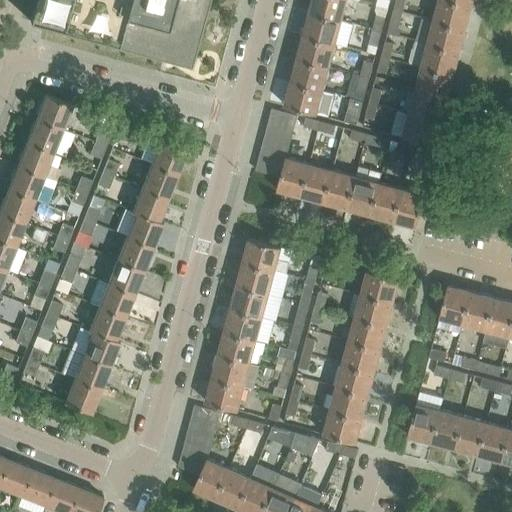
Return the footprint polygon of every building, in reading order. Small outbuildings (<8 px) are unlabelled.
[(163,57),(168,58),(181,61),(185,63),(187,63),(189,64),(190,64),(190,63),(207,0),(35,0),(30,21),(57,28),(59,29),(64,30),(66,30),(70,32),(72,32),(77,33),(78,34),(84,35),(89,37),(91,37),(97,39),(103,40),(115,44),(126,47),(128,47),(138,50),(140,50),(145,52),(146,52),(151,53),(153,54),(157,55),(163,57)] [(311,0),(309,11),(341,20),(346,0),(311,0)] [(395,0),(393,9),(402,11),(405,0),(395,0)] [(466,28),(472,5),(454,0),(438,0),(433,19),(466,28)] [(402,11),(393,9),(389,24),(398,26),(402,11)] [(309,11),(303,34),(335,43),(341,20),(309,11)] [(376,13),(372,28),(382,30),(386,15),(376,13)] [(427,43),(460,51),(466,28),(433,19),(427,43)] [(382,30),(372,28),(368,43),(378,46),(382,30)] [(303,34),(296,58),(329,66),(335,43),(303,34)] [(385,40),(381,55),(390,58),(394,43),(385,40)] [(421,66),(453,75),(460,51),(427,43),(416,40),(410,63),(421,66)] [(390,58),(381,55),(377,71),(386,73),(390,58)] [(329,66),(296,58),(290,81),(323,90),(329,66)] [(364,59),(360,75),(369,77),(373,62),(364,59)] [(447,98),(453,75),(421,66),(414,89),(447,98)] [(369,77),(360,75),(356,90),(365,92),(369,77)] [(323,90),(290,81),(284,105),(317,113),(323,90)] [(372,87),(368,102),(377,105),(381,89),(372,87)] [(408,113),(441,121),(447,98),(414,89),(408,113)] [(35,117),(62,127),(71,104),(45,93),(35,117)] [(351,97),(345,121),(357,124),(363,100),(351,97)] [(377,105),(368,102),(364,117),(373,120),(377,105)] [(272,107),(268,120),(294,127),(297,114),(272,107)] [(435,145),(441,121),(408,113),(402,136),(435,145)] [(318,129),(320,120),(305,116),(303,125),(318,129)] [(26,140),(53,151),(62,127),(35,117),(26,140)] [(294,127),(268,120),(265,132),(290,139),(294,127)] [(335,124),(320,120),(318,129),(333,134),(335,124)] [(121,123),(116,136),(127,140),(132,128),(121,123)] [(99,128),(94,140),(106,145),(111,133),(99,128)] [(365,142),(367,133),(352,129),(349,138),(365,142)] [(265,132),(262,145),(287,151),(290,139),(265,132)] [(382,137),(367,133),(365,142),(380,146),(382,137)] [(177,173),(186,149),(160,138),(150,162),(177,173)] [(17,164),(43,174),(53,151),(26,140),(17,164)] [(101,158),(106,145),(94,140),(89,153),(101,158)] [(411,155),(414,146),(398,141),(396,150),(411,155)] [(287,151),(262,145),(259,157),(284,163),(286,156),(287,151)] [(428,149),(414,146),(411,155),(426,158),(428,149)] [(284,163),(280,176),(277,189),(300,195),(309,163),(286,156),(284,163)] [(259,157),(255,169),(280,176),(284,163),(259,157)] [(107,158),(102,171),(113,175),(118,163),(107,158)] [(168,196),(177,173),(150,162),(141,185),(168,196)] [(309,163),(300,195),(324,201),(332,169),(309,163)] [(17,164),(7,187),(34,198),(47,203),(56,179),(43,174),(17,164)] [(332,169),(324,201),(347,208),(356,175),(332,169)] [(356,175),(347,208),(370,214),(379,181),(382,172),(370,169),(368,178),(356,175)] [(102,171),(97,183),(108,188),(113,175),(102,171)] [(80,175),(75,187),(87,192),(92,179),(80,175)] [(379,181),(370,214),(394,220),(403,188),(379,181)] [(136,211),(158,220),(168,196),(141,185),(132,209),(136,210),(136,211)] [(0,205),(0,211),(25,222),(34,198),(7,187),(0,205)] [(75,188),(70,200),(82,205),(87,192),(75,187),(75,188)] [(403,188),(394,220),(417,227),(426,194),(403,188)] [(88,205),(83,218),(95,222),(100,209),(88,205)] [(0,239),(15,245),(17,241),(25,222),(0,211),(0,239)] [(162,221),(158,220),(136,211),(126,234),(153,245),(154,241),(162,221)] [(83,218),(78,230),(90,235),(95,222),(83,218)] [(62,222),(57,234),(68,239),(73,226),(62,222)] [(57,234),(52,247),(63,251),(68,239),(57,234)] [(143,268),(153,245),(126,234),(124,241),(117,257),(143,268)] [(249,237),(242,261),(286,273),(293,249),(249,237)] [(0,266),(6,269),(15,245),(0,239),(0,266)] [(69,252),(64,265),(76,269),(81,257),(69,252)] [(312,254),(310,263),(319,266),(325,267),(327,258),(312,254)] [(143,268),(117,257),(108,281),(134,292),(143,268)] [(325,267),(323,274),(332,276),(336,261),(327,258),(325,267)] [(242,261),(236,284),(269,293),(280,296),(286,273),(242,261)] [(310,263),(306,278),(315,281),(319,266),(310,263)] [(71,282),(76,269),(64,265),(59,277),(71,282)] [(44,269),(39,282),(49,286),(54,273),(44,269)] [(360,293),(393,302),(399,278),(367,269),(360,293)] [(134,292),(108,281),(98,277),(89,301),(98,304),(124,315),(134,292)] [(306,278),(302,292),(311,295),(315,281),(306,278)] [(45,298),(50,286),(38,281),(33,293),(45,298)] [(236,284),(230,307),(262,316),(269,293),(236,284)] [(439,316),(463,323),(472,290),(448,284),(439,316)] [(495,296),(472,290),(463,323),(486,329),(495,296)] [(319,291),(315,305),(324,308),(328,293),(319,291)] [(360,293),(354,316),(387,325),(393,302),(360,293)] [(486,329),(509,335),(511,325),(511,301),(495,296),(486,329)] [(52,298),(47,311),(58,315),(63,303),(52,298)] [(124,315),(98,304),(89,328),(115,338),(124,315)] [(315,305),(311,320),(320,323),(324,308),(315,305)] [(256,339),(262,316),(230,307),(224,330),(256,339)] [(297,310),(294,324),(303,327),(307,312),(297,310)] [(46,312),(41,324),(52,329),(57,316),(46,312)] [(25,316),(20,328),(31,333),(36,320),(25,316)] [(387,325),(354,316),(348,339),(381,348),(387,325)] [(80,324),(71,348),(83,353),(110,364),(119,340),(115,338),(89,328),(80,324)] [(294,324),(290,339),(299,341),(303,327),(294,324)] [(20,328),(15,341),(26,346),(31,333),(20,328)] [(224,330),(218,354),(250,363),(256,339),(224,330)] [(306,338),(302,352),(311,354),(313,348),(315,340),(306,338)] [(348,339),(342,362),(374,371),(381,348),(348,339)] [(33,346),(28,359),(39,363),(44,351),(33,346)] [(446,352),(431,347),(428,356),(443,361),(446,352)] [(302,352),(298,367),(307,369),(311,354),(302,352)] [(100,388),(110,364),(83,353),(73,377),(100,388)] [(218,354),(211,377),(244,386),(253,388),(259,365),(250,363),(218,354)] [(461,365),(463,356),(455,354),(452,363),(461,365)] [(463,356),(461,365),(476,369),(478,360),(463,356)] [(285,357),(281,371),(290,373),(294,359),(285,357)] [(34,376),(39,363),(28,359),(23,371),(34,376)] [(368,394),(374,371),(342,362),(336,386),(368,394)] [(6,363),(1,376),(12,380),(17,367),(6,363)] [(448,378),(451,369),(436,365),(434,374),(448,378)] [(451,369),(448,378),(463,382),(466,373),(451,369)] [(279,378),(277,386),(286,388),(290,373),(281,371),(279,378)] [(100,388),(73,377),(64,401),(90,412),(100,388)] [(238,409),(244,386),(211,377),(205,400),(205,401),(238,409)] [(495,391),(497,381),(483,377),(480,387),(495,391)] [(511,385),(497,381),(495,391),(509,395),(511,385)] [(294,384),(290,398),(299,401),(303,386),(294,384)] [(336,386),(329,409),(362,418),(368,394),(336,386)] [(290,398),(286,413),(295,415),(299,401),(290,398)] [(408,435),(432,441),(440,409),(416,402),(408,435)] [(269,417),(269,418),(278,420),(282,405),(273,403),(269,417)] [(194,404),(191,417),(217,423),(220,411),(194,404)] [(329,409),(323,432),(356,442),(362,418),(329,409)] [(463,415),(440,409),(432,441),(455,447),(463,415)] [(246,428),(249,419),(234,415),(232,424),(246,428)] [(455,447),(478,454),(487,421),(463,415),(455,447)] [(191,417),(188,429),(214,436),(217,423),(191,417)] [(261,432),(263,423),(249,419),(246,428),(261,432)] [(478,454),(501,460),(510,427),(487,421),(478,454)] [(501,460),(511,462),(511,427),(510,427),(501,460)] [(293,440),(296,432),(281,428),(279,437),(293,441),(293,440)] [(188,429),(184,441),(210,448),(214,436),(188,429)] [(293,441),(291,446),(312,455),(319,438),(296,432),(293,440),(293,441)] [(340,453),(343,444),(328,440),(326,449),(340,453)] [(181,454),(206,460),(207,457),(208,457),(210,448),(184,441),(181,454)] [(340,453),(355,457),(358,448),(343,444),(340,453)] [(0,479),(8,458),(0,454),(0,479)] [(199,475),(206,460),(181,454),(178,466),(199,475)] [(193,488),(216,498),(229,467),(208,457),(207,457),(206,460),(199,475),(193,488)] [(32,467),(8,458),(0,479),(0,485),(21,494),(32,467)] [(55,477),(32,467),(21,494),(45,503),(55,477)] [(252,476),(229,467),(216,498),(238,507),(252,476)] [(252,476),(238,507),(248,511),(261,511),(273,486),(252,476)] [(68,511),(79,486),(55,477),(45,503),(66,511),(68,511)] [(296,496),(288,511),(314,511),(317,505),(322,494),(301,484),(296,496)] [(96,511),(103,496),(79,486),(68,511),(96,511)] [(261,511),(288,511),(295,496),(273,486),(261,511)]
